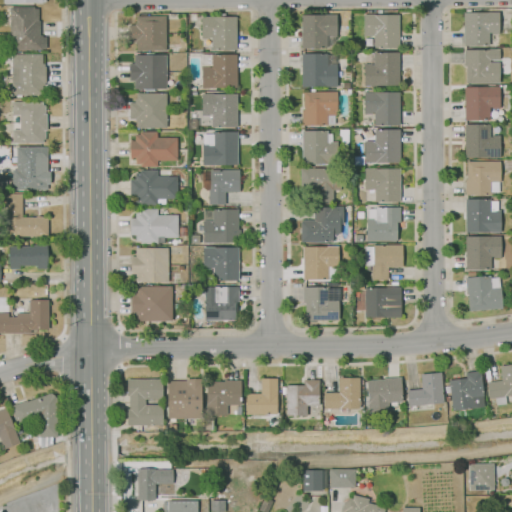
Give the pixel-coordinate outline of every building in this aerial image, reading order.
[(42,49),(11,49),(10,7),(35,6),(35,8),(38,8),(39,20),(40,20),(40,34),(44,34),(44,37),(46,37),(46,48),(42,48),(42,49)] [(464,45),(463,12),(501,11),(501,34),(498,34),(498,43),(489,43),(489,45),(464,45)] [(302,47),(301,15),(336,14),(337,36),(335,36),(335,45),(327,45),(327,47),(302,47)] [(374,48),(374,35),(364,35),(363,14),(398,14),(398,47),(374,48)] [(237,49),(211,49),(211,46),(206,46),(206,38),(201,38),(201,16),(236,15),(237,49)] [(166,50),(137,50),(137,44),(135,44),(135,41),(128,41),(128,25),(135,25),(135,22),(136,22),(136,16),(166,16),(166,50)] [(500,82),(466,83),(466,65),(464,65),(464,49),(500,49),(500,59),(490,59),(490,61),(500,61),(500,82)] [(134,89),(134,80),(129,80),(129,63),(134,63),(134,54),(139,54),(139,53),(166,52),(167,88),(166,88),(134,89)] [(323,86),(302,86),(301,53),(327,52),(327,54),(337,54),(337,86),(323,86)] [(364,85),(364,63),(370,63),(369,55),(374,55),(374,52),(399,52),(399,85),(364,85)] [(237,87),(203,87),(202,65),(201,65),(201,54),(237,53),(237,87)] [(42,94),(12,94),(12,54),(42,54),(42,63),(44,63),(44,66),(46,66),(46,82),(44,82),(44,85),(42,85),(42,94)] [(465,120),(465,86),(499,86),(500,117),(497,117),(497,118),(489,118),(490,119),(465,120)] [(327,125),(302,125),(302,110),(304,110),(304,91),(337,91),(337,112),(336,112),(336,115),(335,115),(335,123),(327,123),(327,125)] [(399,124),(375,124),(375,112),(371,112),(371,113),(365,113),(365,92),(399,91),(399,124)] [(154,129),(148,129),(148,127),(138,127),(138,122),(135,122),(135,118),(130,118),(130,102),(135,102),(135,98),(137,98),(137,93),(166,92),(167,127),(154,127),(154,129)] [(237,127),(212,126),(212,114),(209,114),(209,116),(202,116),(202,93),(237,94),(237,127)] [(43,142),(12,142),(12,129),(11,129),(11,114),(10,114),(10,101),(43,101),(43,105),(45,105),(45,113),(47,113),(47,130),(45,130),(45,139),(43,139),(43,142)] [(501,157),(465,157),(465,123),(485,123),(485,125),(487,125),(487,123),(490,123),(490,136),(493,136),(493,134),(501,135),(501,157)] [(348,147),(342,147),(342,137),(339,134),(340,129),(348,129),(348,147)] [(400,162),(365,162),(365,140),(372,140),(372,142),(375,142),(375,129),(400,129),(400,162)] [(303,164),(302,130),(327,130),(327,143),(330,142),(330,141),(338,141),(338,163),(303,164)] [(157,166),(140,166),(140,164),(135,164),(135,157),(132,157),(132,159),(130,159),(130,139),(133,139),(133,140),(135,140),(135,134),(140,134),(140,131),(157,131),(157,137),(177,137),(177,160),(157,160),(157,166)] [(203,165),(202,143),(203,143),(203,135),(213,134),(213,131),(237,131),(238,164),(203,165)] [(12,189),(12,169),(15,169),(15,162),(17,162),(16,147),(47,146),(48,171),(51,171),(51,183),(48,183),(48,189),(12,189)] [(465,194),(465,179),(467,179),(467,161),(501,160),(501,181),(499,182),(499,192),(491,192),(491,193),(465,194)] [(333,202),(310,202),(310,188),(301,188),(301,168),(336,168),(336,177),(341,177),(341,190),(333,190),(333,202)] [(400,201),(375,201),(366,201),(366,190),(365,190),(364,168),(400,168),(400,201)] [(225,204),(208,204),(208,189),(211,189),(211,180),(202,180),(202,171),(210,171),(210,169),(239,169),(240,191),(225,192),(225,204)] [(157,205),(140,204),(140,202),(135,202),(135,196),(129,196),(130,179),(135,179),(135,172),(141,172),(141,170),(157,170),(157,176),(178,176),(177,198),(166,198),(165,204),(157,203),(157,205)] [(48,236),(7,236),(6,194),(22,193),(22,216),(48,216),(48,236)] [(501,231),(465,232),(465,199),(491,198),(491,201),(500,201),(500,210),(501,210),(501,231)] [(334,242),(301,242),(301,221),(302,221),(302,220),(314,220),(314,206),(343,206),(343,223),(340,223),(340,233),(333,233),(334,242)] [(367,240),(366,218),(368,218),(368,209),(375,209),(375,207),(400,206),(400,222),(397,222),(398,240),(367,240)] [(158,243),(141,243),(141,240),(136,241),(136,234),(130,234),(129,218),(136,218),(136,211),(141,211),(141,209),(157,208),(157,215),(177,214),(178,237),(164,237),(164,243),(158,243)] [(229,244),(229,242),(203,243),(203,220),(213,220),(213,209),(238,209),(238,229),(240,229),(240,241),(233,241),(233,244),(229,244)] [(466,269),(466,236),(502,235),(502,258),(493,258),(493,256),(491,256),(491,268),(466,269)] [(20,269),(10,269),(10,246),(33,246),(33,244),(48,244),(48,268),(37,268),(37,265),(20,265),(20,269)] [(388,279),(372,279),(371,271),(367,271),(367,265),(365,265),(365,246),(373,246),(373,244),(402,244),(403,267),(388,267),(388,279)] [(135,282),(135,273),(131,273),(131,256),(136,256),(136,247),(167,246),(168,281),(135,282)] [(329,279),(303,279),(303,246),(338,246),(338,267),(336,267),(336,275),(329,275),(329,279)] [(238,280),(214,280),(214,267),(211,267),(211,269),(203,269),(203,247),(238,247),(238,280)] [(469,310),(468,292),(467,292),(465,277),(468,277),(468,271),(476,271),(476,276),(490,275),(490,277),(499,277),(500,287),(501,287),(502,308),(469,310)] [(172,320),(137,320),(137,314),(135,314),(135,312),(130,312),(130,295),(136,295),(136,292),(137,292),(137,286),(172,286),(172,320)] [(205,320),(205,297),(213,297),(213,299),(214,299),(214,287),(239,286),(239,301),(236,301),(236,319),(205,320)] [(305,320),(305,302),(303,302),(303,286),(329,286),(329,288),(337,287),(337,299),(338,299),(339,320),(305,320)] [(401,317),(364,317),(365,287),(386,287),(386,288),(401,288),(401,300),(401,317)] [(0,312),(9,312),(9,316),(17,316),(17,312),(30,312),(30,300),(49,299),(49,327),(36,328),(37,329),(30,330),(30,332),(0,332),(0,312)] [(496,404),(495,397),(490,397),(488,382),(502,380),(500,366),(511,364),(511,394),(505,396),(506,403),(496,404)] [(452,410),(451,400),(446,401),(446,396),(451,395),(450,392),(446,393),(445,386),(450,385),(449,384),(445,385),(444,382),(449,382),(449,380),(466,378),(466,372),(481,370),(484,396),(483,396),(484,406),(465,408),(465,409),(452,410)] [(435,410),(434,403),(409,406),(407,390),(422,388),(421,374),(441,372),(444,402),(442,402),(443,410),(435,410)] [(333,414),(333,408),(324,408),(324,392),(339,392),(339,377),(359,377),(360,407),(348,407),(348,413),(333,414)] [(369,413),(368,403),(367,380),(385,379),(384,377),(401,377),(402,401),(388,402),(389,412),(369,413)] [(163,424),(128,425),(128,408),(129,408),(129,395),(127,395),(127,379),(163,378),(163,399),(145,399),(145,404),(163,404),(163,424)] [(202,417),(168,418),(168,381),(186,381),(186,378),(202,378),(202,417)] [(247,414),(246,393),(261,393),(261,378),(277,378),(278,413),(247,414)] [(308,415),(287,415),(286,393),(282,393),(282,387),(287,387),(286,385),(304,384),(304,380),(319,379),(319,404),(307,405),(308,415)] [(206,414),(206,404),(207,404),(206,381),(224,381),(224,380),(240,380),(241,404),(227,404),(227,414),(206,414)] [(40,448),(40,437),(35,437),(35,418),(17,424),(11,406),(27,400),(27,401),(50,393),(51,394),(57,392),(57,437),(52,437),(53,444),(40,448)] [(4,448),(0,439),(0,409),(6,407),(20,442),(4,448)] [(213,429),(205,429),(205,418),(213,418),(213,429)] [(469,490),(469,464),(493,463),(494,489),(469,490)] [(155,499),(138,499),(138,468),(156,468),(156,469),(172,469),(172,483),(155,483),(155,499)] [(355,487),(329,487),(330,468),(355,469),(355,487)] [(303,490),(302,470),(322,470),(326,470),(327,488),(322,488),(322,490),(303,490)] [(340,511),(343,502),(350,498),(353,498),(353,495),(369,498),(368,503),(386,507),(384,511),(340,511)] [(267,511),(264,511),(259,510),(265,497),(273,501),(267,511)] [(198,511),(163,511),(163,500),(198,500),(198,511)] [(225,511),(211,511),(211,500),(225,500),(225,511)]
